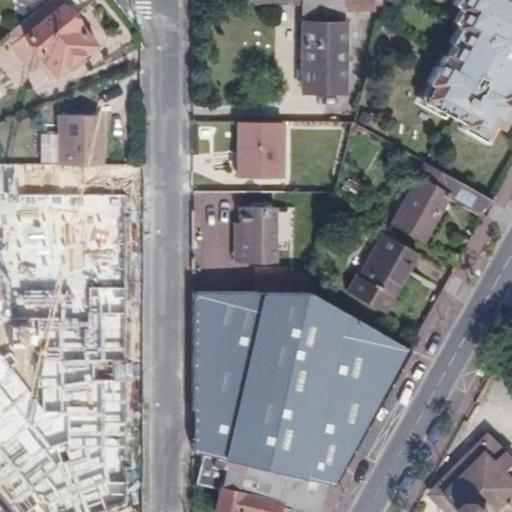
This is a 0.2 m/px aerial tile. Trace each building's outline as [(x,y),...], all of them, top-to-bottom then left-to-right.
[(95,43),(60,0),(48,0),(17,25),(58,74),(95,43)] [(371,8),(371,0),(302,0),(303,91),(322,91),(323,86),(346,86),(346,9),(371,8)] [(511,0),(457,0),(454,6),(461,10),(453,25),(464,31),(449,59),(443,56),(428,84),(433,86),(426,98),(466,120),(463,125),(485,137),(493,124),(500,128),(511,107),(511,0)] [(58,114),(58,164),(103,164),(103,114),(58,114)] [(281,119),(239,118),(238,177),(281,177),(281,119)] [(426,162),(391,222),(421,239),(447,195),(484,217),(494,200),(426,162)] [(122,401),(118,400),(118,360),(120,360),(123,359),(124,357),(126,355),(127,353),(128,350),(128,215),(127,213),(126,210),(125,207),(122,205),(120,205),(118,204),(58,204),(55,205),(52,206),(50,208),(48,212),(48,215),(47,348),(48,352),(49,354),(50,357),(52,358),(55,360),(58,360),(63,360),(63,412),(35,424),(3,384),(9,379),(11,376),(12,372),(11,369),(9,365),(0,353),(0,483),(23,511),(102,511),(122,503),(126,502),(127,499),(128,496),(128,488),(129,412),(128,409),(128,407),(127,405),(124,402),(122,401)] [(242,223),(241,262),(276,262),(277,208),(242,208),(242,223)] [(393,293),(417,250),(384,232),(360,275),(357,274),(348,288),(382,307),(390,293),(393,293)] [(410,348),(319,297),(326,285),(316,280),(310,292),(314,275),(255,274),(255,292),(192,292),(192,448),(203,451),(195,480),(218,486),(214,508),(228,511),(236,511),(237,510),(245,511),(277,511),(280,499),(283,500),(280,511),(311,511),(313,507),(320,508),(325,482),(334,484),(410,348)] [(511,511),(511,453),(493,435),(435,494),(453,511),(511,511)]
